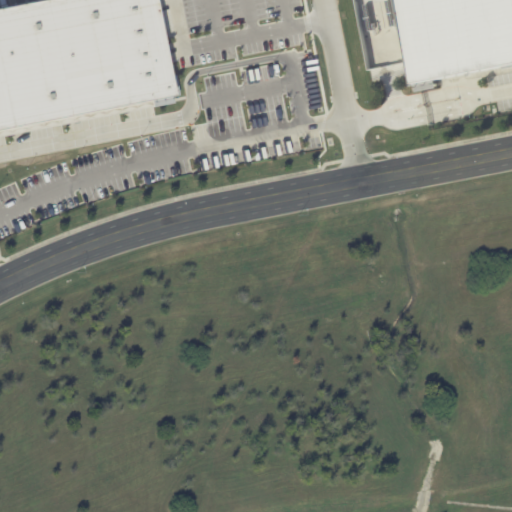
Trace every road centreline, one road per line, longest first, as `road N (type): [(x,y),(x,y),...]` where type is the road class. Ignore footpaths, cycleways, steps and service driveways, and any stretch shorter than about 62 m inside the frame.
road 1 (tertiary): [(0,285),(109,238),(207,212),(511,150)]
road 2 (track): [(324,188),(314,229),(208,465),(202,511)]
